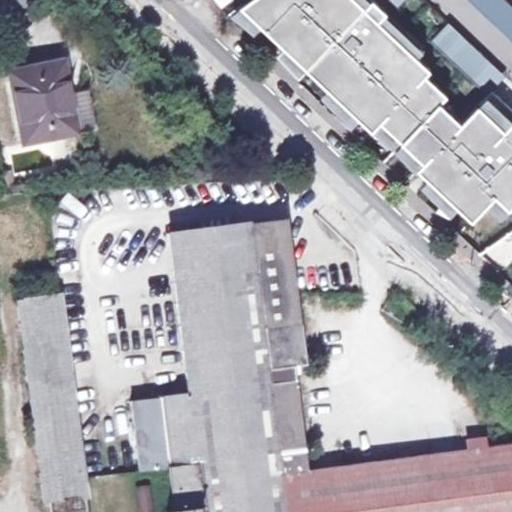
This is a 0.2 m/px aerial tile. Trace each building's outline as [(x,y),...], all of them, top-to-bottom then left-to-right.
[(241,0),(237,4),(370,127),(378,118),(400,139),(437,98),(444,91),(422,71),(427,66),(375,17),(383,9),(373,0),(241,0)] [(511,10),(501,0),(468,0),(511,40),(511,10)] [(444,19),(427,37),(484,90),(501,72),(444,19)] [(61,100),(68,99),(62,67),(55,68),(61,100)] [(75,136),(68,99),(61,100),(55,68),(11,76),(24,146),(75,136)] [(459,119),(437,98),(400,139),(422,159),(416,165),(425,175),(470,216),(493,192),(507,205),(511,200),(511,108),(489,87),(459,119)] [(511,511),(511,449),(308,476),(294,370),(305,369),(294,285),(287,224),(169,239),(189,395),(130,403),(139,473),(170,469),(175,511),(511,511)] [(382,311),(402,321),(411,304),(391,294),(382,311)] [(19,304),(45,505),(52,505),(52,511),(92,511),(88,475),(65,298),(19,304)]
